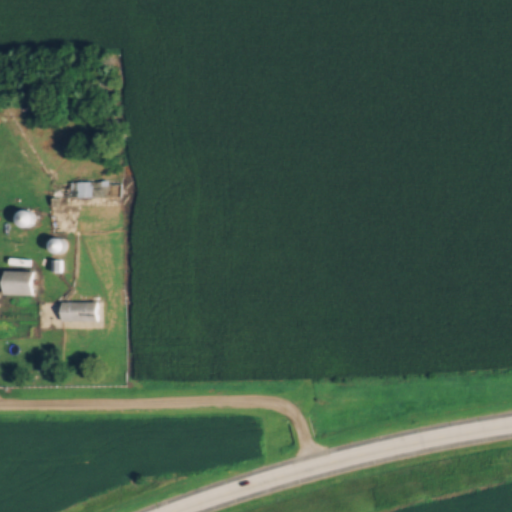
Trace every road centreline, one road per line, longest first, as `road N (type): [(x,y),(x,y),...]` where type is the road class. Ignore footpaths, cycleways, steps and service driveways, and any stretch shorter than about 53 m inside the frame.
road 1 (residential): [(0,406),(271,406),(292,425),(314,470)]
road 2 (primary): [(176,511),(278,479),(511,428)]
